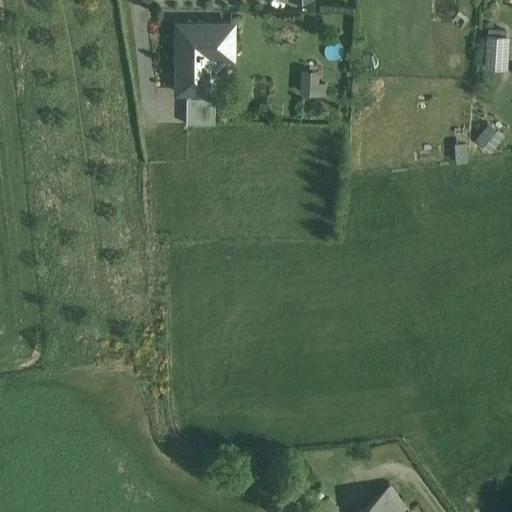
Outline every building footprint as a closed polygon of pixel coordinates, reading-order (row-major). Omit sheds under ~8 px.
[(234,23),(177,22),(177,24),(180,24),(180,50),(177,50),(177,90),(211,91),(211,72),(231,57),(233,57),(234,23)] [(506,31),(489,30),(487,68),(503,70),(506,31)] [(323,50),(305,49),(302,91),(317,92),(319,59),(322,59),(323,50)] [(215,96),(187,96),(187,122),(215,123),(215,96)] [(390,484),(354,511),(407,511),(410,510),(390,484)] [(340,511),(329,497),(312,510),(313,511),(340,511)]
